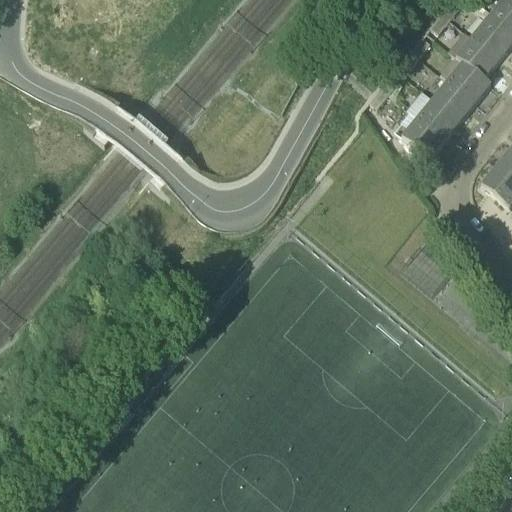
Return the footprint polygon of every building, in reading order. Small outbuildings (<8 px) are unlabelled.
[(511,0),(506,0),(501,7),(511,15),(511,0)] [(452,6),(441,20),(448,26),(460,12),(452,6)] [(511,15),(501,7),(486,25),(511,46),(511,15)] [(429,33),(437,40),(448,26),(441,20),(429,33)] [(511,46),(486,25),(471,44),(498,66),(511,49),(511,46)] [(429,49),(421,43),(410,57),(417,63),(429,49)] [(455,63),(462,69),(463,68),(483,85),(498,66),(471,44),(455,63)] [(399,71),(406,77),(417,63),(410,57),(399,71)] [(463,68),(462,69),(447,87),(474,110),(490,90),(483,85),(463,68)] [(391,80),(379,95),(387,101),(398,86),(391,80)] [(447,87),(432,106),(459,128),(474,110),(447,87)] [(387,101),(396,108),(401,102),(401,94),(396,90),(387,101)] [(368,109),(375,115),(387,101),(379,95),(368,109)] [(432,106),(416,125),(444,147),(459,128),(432,106)] [(391,136),(400,144),(428,166),(444,147),(416,125),(407,117),(391,136)] [(511,153),(496,172),(511,184),(511,153)] [(480,191),(508,214),(511,208),(511,184),(496,172),(480,191)]
